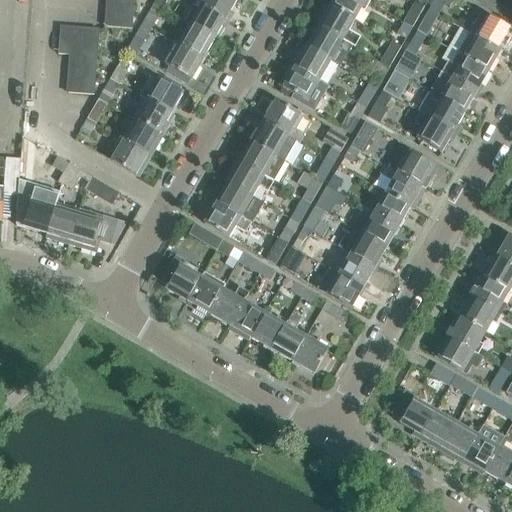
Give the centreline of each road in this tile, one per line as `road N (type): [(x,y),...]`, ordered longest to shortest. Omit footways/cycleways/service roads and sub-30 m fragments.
road 1 (residential): [(328,426),(511,120)]
road 2 (residential): [(112,290),(287,0)]
road 3 (residential): [(328,426),(228,371),(112,290)]
road 4 (residential): [(465,511),(328,426)]
